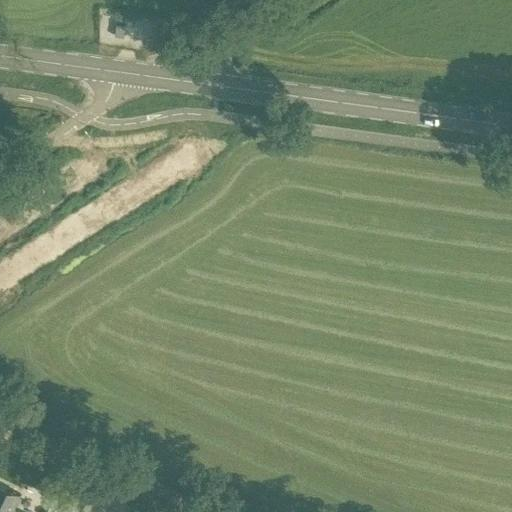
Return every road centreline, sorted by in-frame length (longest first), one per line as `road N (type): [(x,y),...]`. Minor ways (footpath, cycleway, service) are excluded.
road 1 (secondary): [(511,128),(203,85)]
road 2 (unclassified): [(209,511),(0,413)]
road 3 (unclassified): [(0,172),(103,101),(121,74)]
road 4 (secondary): [(121,74),(0,57)]
